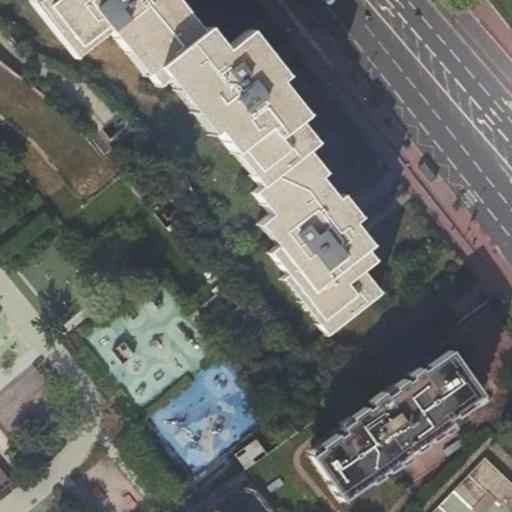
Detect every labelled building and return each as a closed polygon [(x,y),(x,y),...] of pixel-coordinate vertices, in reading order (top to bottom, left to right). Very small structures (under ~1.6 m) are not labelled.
[(198,30),(180,8),(173,0),(33,0),(32,2),(76,58),(111,30),(148,76),(150,75),(160,88),(168,82),(212,138),(216,135),(257,186),(249,193),(268,216),(256,225),(275,248),(266,254),(285,277),(280,281),(325,337),(378,294),(361,271),(373,262),(364,250),(370,245),(353,224),(360,218),(342,195),(337,199),(320,177),(323,173),(304,150),(314,143),(296,120),(302,115),(296,107),(275,81),(282,75),(246,30),(221,49),(204,26),(198,30)] [(0,59),(0,118),(32,143),(84,206),(101,191),(119,176),(103,157),(67,112),(0,59)] [(82,338),(135,408),(208,353),(155,284),(82,338)] [(276,349),(241,306),(236,310),(231,314),(252,339),(272,363),(280,357),(286,363),(295,355),(285,342),(276,349)] [(310,456),(341,500),(369,479),(372,483),(382,475),(380,472),(386,468),(388,470),(399,463),(397,460),(413,449),(415,452),(425,444),(424,441),(429,437),(431,440),(442,433),(440,429),(450,422),(446,417),(453,412),(455,415),(471,403),(470,400),(480,393),(450,351),(422,370),(421,367),(411,374),(412,377),(406,381),(404,379),(393,387),(395,389),(385,396),(382,391),(369,400),(372,405),(366,410),(364,407),(349,417),(351,420),(340,428),(343,432),(338,436),(337,433),(319,446),(321,448),(310,456)] [(146,413),(192,480),(231,453),(221,439),(255,415),(219,363),(146,413)] [(0,435),(4,432),(13,443),(25,433),(28,432),(30,431),(32,430),(35,428),(36,426),(38,424),(40,421),(41,419),(42,416),(42,414),(43,411),(43,408),(43,405),(42,402),(41,400),(40,397),(39,395),(37,393),(35,391),(33,389),(31,387),(28,386),(26,385),(23,384),(20,384),(17,383),(15,383),(12,384),(9,385),(7,386),(4,387),(2,388),(0,389),(0,435)] [(257,438),(236,452),(244,465),(265,451),(257,438)] [(464,444),(461,438),(445,450),(448,455),(464,444)] [(431,511),(511,511),(511,484),(484,458),(431,511)] [(0,493),(13,482),(0,466),(0,493)] [(269,486),(273,492),(286,484),(281,477),(269,486)]
